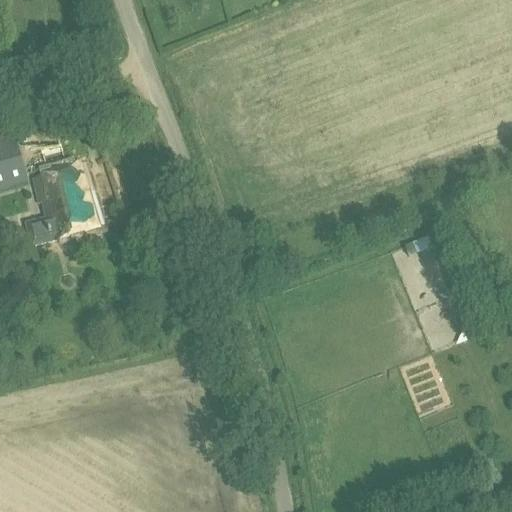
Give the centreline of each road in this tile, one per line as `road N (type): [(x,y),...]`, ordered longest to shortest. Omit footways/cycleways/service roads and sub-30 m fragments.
road 1 (unclassified): [(283,511),(244,340),(121,0)]
road 2 (track): [(144,68),(0,111)]
